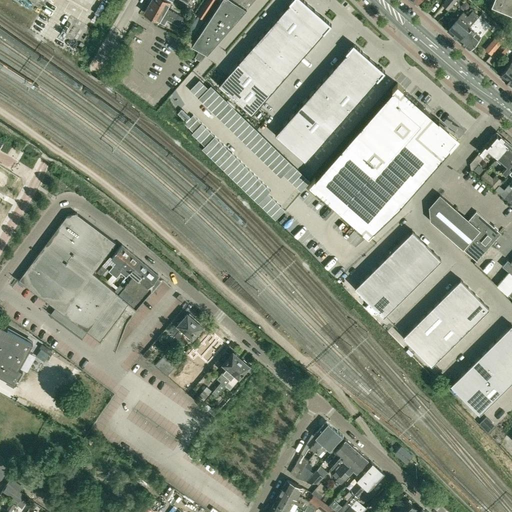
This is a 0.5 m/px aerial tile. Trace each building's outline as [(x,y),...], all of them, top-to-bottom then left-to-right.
[(171,2),(167,0),(151,0),(150,2),(181,20),(183,17),(167,8),(171,2)] [(219,0),(220,0),(193,45),(199,49),(194,57),(200,60),(207,53),(210,50),(253,0),(219,0)] [(290,2),(284,9),(301,24),(314,9),(304,0),(291,0),(290,2)] [(448,0),(444,5),(448,9),(456,0),(448,0)] [(511,10),(511,0),(492,0),(492,1),(511,10)] [(179,24),(181,20),(150,2),(144,12),(153,17),(160,21),(163,15),(179,24)] [(204,19),(211,7),(205,3),(197,15),(204,19)] [(284,9),(278,17),(294,31),(301,24),(284,9)] [(314,9),(301,24),(318,38),(324,32),(331,24),(314,9)] [(458,39),(479,15),(473,10),(468,16),(463,12),(459,17),(458,17),(456,20),(454,19),(451,19),(448,22),(449,25),(450,26),(447,30),(448,30),(458,39)] [(196,30),(204,19),(197,15),(190,26),(196,30)] [(458,39),(470,49),(481,36),(481,35),(490,24),(480,15),(479,15),(458,39)] [(278,17),(271,24),(288,39),(294,31),(278,17)] [(271,24),(264,32),(281,46),(288,39),(271,24)] [(301,24),(294,31),(311,46),(318,38),(301,24)] [(188,42),(196,30),(190,26),(182,38),(188,42)] [(294,31),(288,39),(304,53),(311,46),(294,31)] [(264,32),(258,39),(274,54),(281,46),(264,32)] [(258,39),(251,47),(268,61),(274,54),(258,39)] [(288,39),(281,46),(298,61),(304,53),(288,39)] [(500,44),(494,39),(485,49),(492,54),(500,44)] [(511,44),(506,39),(498,48),(504,53),(511,44)] [(347,51),(340,58),(355,72),(369,57),(353,43),(346,50),(347,51)] [(281,46),(274,54),(291,69),(298,61),(281,46)] [(251,47),(245,54),(261,69),(268,61),(251,47)] [(245,54),(238,62),(255,76),(261,69),(245,54)] [(274,54),(268,61),(285,76),(291,69),(274,54)] [(355,72),(349,79),(364,93),(371,85),(377,78),(378,78),(384,71),(369,57),(355,72)] [(340,58),(334,66),(349,79),(355,72),(340,58)] [(511,60),(500,75),(511,85),(511,83),(511,60)] [(268,61),(261,69),(278,84),(285,76),(268,61)] [(238,62),(219,84),(252,113),(271,91),(255,76),(238,62)] [(334,66),(327,73),(342,87),(349,79),(334,66)] [(261,69),(255,76),(271,91),(278,84),(261,69)] [(327,73),(320,81),(336,94),(342,87),(327,73)] [(349,79),(342,87),(357,100),(364,93),(349,79)] [(200,80),(190,90),(194,94),(204,84),(200,80)] [(320,81),(314,88),(329,102),(336,94),(320,81)] [(315,177),(310,183),(316,189),(316,188),(337,206),(339,208),(340,208),(346,213),(345,213),(363,229),(363,230),(369,235),(375,230),(375,229),(400,205),(450,148),(451,148),(450,145),(457,138),(457,137),(440,122),(440,120),(433,114),(432,114),(426,109),(425,107),(409,93),(409,94),(406,91),(404,89),(404,88),(398,83),(393,89),(316,178),(315,177)] [(204,84),(194,94),(199,98),(208,88),(204,84)] [(208,88),(199,98),(203,102),(216,89),(211,85),(209,87),(208,88)] [(342,87),(336,94),(351,108),(357,100),(342,87)] [(314,88),(307,96),(322,109),(329,102),(314,88)] [(216,89),(203,102),(207,106),(220,93),(216,89)] [(220,93),(207,106),(212,110),(224,97),(220,93)] [(336,94),(329,102),(344,115),(351,108),(336,94)] [(307,96),(301,103),(316,117),(322,109),(307,96)] [(224,97),(212,110),(216,115),(228,102),(224,97)] [(228,102),(216,115),(220,119),(233,106),(228,102)] [(329,102),(322,109),(338,123),(344,115),(329,102)] [(301,103),(294,111),(309,124),(316,117),(301,103)] [(233,106),(220,119),(225,123),(237,110),(233,106)] [(182,109),(178,113),(187,121),(191,117),(182,109)] [(322,109),(316,117),(331,130),(338,123),(322,109)] [(237,110),(225,123),(229,127),(241,114),(237,110)] [(294,111),(287,119),(303,132),(309,124),(294,111)] [(241,114),(229,127),(233,131),(246,118),(241,114)] [(187,121),(185,123),(189,128),(197,119),(193,115),(191,117),(187,121)] [(316,117),(309,124),(324,138),(331,130),(316,117)] [(246,118),(233,131),(237,135),(250,122),(246,118)] [(197,119),(189,128),(193,132),(202,123),(197,119)] [(287,119),(274,133),(290,147),(303,132),(287,119)] [(250,122),(237,135),(242,140),(254,127),(250,122)] [(193,132),(192,133),(196,137),(206,127),(202,123),(193,132)] [(309,124),(303,132),(318,145),(324,138),(309,124)] [(206,127),(196,137),(201,142),(210,131),(206,127)] [(254,127),(242,140),(246,144),(259,131),(254,127)] [(210,131),(201,142),(205,146),(215,136),(210,131)] [(259,131),(246,144),(250,148),(263,135),(259,131)] [(498,156),(510,142),(497,131),(490,139),(480,151),(483,154),(489,148),(498,156)] [(303,132),(290,147),(305,160),(318,145),(303,132)] [(263,135),(250,148),(255,152),(267,139),(263,135)] [(205,146),(202,149),(206,153),(219,140),(215,136),(205,146)] [(267,139),(255,152),(259,156),(272,143),(267,139)] [(219,140),(206,153),(211,157),(223,144),(219,140)] [(507,164),(502,170),(506,173),(511,165),(511,144),(510,142),(498,156),(507,164)] [(272,143),(259,156),(263,160),(276,148),(272,143)] [(223,144),(211,157),(215,161),(228,148),(223,144)] [(228,148),(215,161),(219,165),(232,152),(228,148)] [(276,148),(263,160),(268,165),(280,152),(276,148)] [(232,152),(219,165),(224,169),(236,156),(232,152)] [(280,152),(268,165),(272,169),(285,156),(280,152)] [(483,157),(478,153),(470,162),(471,169),(472,170),(483,157)] [(236,156),(224,169),(228,174),(241,161),(236,156)] [(285,156),(272,169),(276,173),(289,160),(285,156)] [(289,160),(276,173),(281,177),(283,174),(293,164),(289,160)] [(241,161),(228,174),(232,178),(245,165),(241,161)] [(293,164),(283,174),(288,178),(297,168),(293,164)] [(245,165),(232,178),(237,182),(249,169),(245,165)] [(297,168),(288,178),(292,183),(302,173),(297,168)] [(504,198),(511,188),(511,168),(509,172),(511,174),(511,180),(509,183),(510,184),(501,195),(504,198)] [(249,169),(237,182),(241,186),(253,173),(249,169)] [(253,173),(241,186),(245,190),(258,177),(253,173)] [(302,173),(292,183),(296,187),(306,177),(302,173)] [(489,184),(494,189),(502,180),(497,175),(489,184)] [(258,177),(245,190),(250,194),(262,181),(258,177)] [(306,177),(296,187),(301,191),(310,181),(306,177)] [(262,181),(250,194),(254,199),(266,186),(262,181)] [(266,186),(254,199),(258,203),(268,193),(271,190),(266,186)] [(268,193),(258,203),(263,207),(272,197),(268,193)] [(430,216),(476,261),(501,233),(476,211),(468,219),(439,194),(429,206),(430,216)] [(272,197),(263,207),(267,211),(277,201),(272,197)] [(277,201),(267,211),(271,215),(281,205),(277,201)] [(281,205),(271,215),(275,219),(285,209),(281,205)] [(68,214),(18,280),(63,313),(93,273),(116,242),(76,212),(68,214)] [(412,230),(355,287),(383,315),(441,259),(412,230)] [(113,274),(132,252),(122,244),(121,246),(113,255),(111,254),(106,260),(110,262),(113,265),(114,265),(109,271),(113,274)] [(129,272),(140,260),(132,252),(113,274),(117,277),(121,272),(126,276),(129,272)] [(128,292),(149,267),(140,260),(129,272),(134,276),(124,288),(124,289),(128,292)] [(497,285),(508,295),(511,289),(511,260),(510,262),(507,260),(502,266),(509,272),(497,285)] [(107,268),(105,267),(102,265),(97,271),(101,275),(107,268)] [(119,294),(123,298),(128,303),(136,309),(137,309),(136,308),(151,290),(151,287),(149,286),(158,274),(149,267),(128,292),(124,289),(119,294)] [(93,273),(63,313),(100,341),(128,303),(123,298),(119,294),(114,290),(105,283),(95,274),(93,273)] [(460,279),(403,335),(432,364),(489,307),(460,279)] [(119,294),(124,289),(124,288),(119,284),(117,286),(116,288),(114,290),(119,294)] [(184,332),(195,319),(193,317),(194,316),(190,313),(189,314),(188,312),(177,324),(171,331),(178,338),(183,332),(184,332)] [(190,340),(192,337),(193,338),(203,326),(202,325),(202,324),(199,321),(198,322),(195,319),(184,332),(189,337),(188,338),(190,340)] [(33,342),(0,323),(0,373),(16,383),(23,369),(19,367),(33,342)] [(511,323),(511,324),(451,384),(479,413),(511,380),(511,323)] [(212,333),(199,348),(205,354),(218,339),(212,333)] [(218,339),(205,354),(211,360),(224,344),(218,339)] [(41,349),(48,354),(52,349),(43,343),(39,348),(41,349)] [(153,354),(149,350),(144,355),(149,359),(153,354)] [(225,350),(218,358),(223,363),(230,355),(225,350)] [(234,351),(230,355),(223,363),(227,367),(217,378),(221,382),(242,358),(234,351)] [(168,375),(177,364),(164,353),(155,364),(168,375)] [(236,374),(239,377),(250,365),(242,358),(221,382),(212,392),(217,396),(236,374)] [(193,375),(189,371),(178,384),(182,388),(193,375)] [(202,405),(208,411),(211,407),(205,401),(202,405)] [(332,432),(335,428),(326,421),(314,435),(319,439),(311,448),(315,452),(316,450),(325,439),(326,440),(329,437),(328,436),(331,432),(332,432)] [(325,439),(316,450),(318,452),(317,454),(319,455),(327,446),(332,450),(344,436),(335,428),(332,432),(331,432),(328,436),(329,437),(326,440),(325,439)] [(339,461),(353,445),(346,438),(334,451),(337,453),(328,463),(333,467),(339,461)] [(341,474),(361,451),(353,445),(339,461),(341,463),(336,470),(341,474)] [(361,451),(341,474),(336,479),(341,483),(354,468),(357,471),(369,458),(361,451)] [(308,461),(300,456),(297,461),(290,473),(297,477),(305,466),(308,461)] [(358,479),(350,488),(355,492),(378,467),(371,461),(356,477),(358,479)] [(305,466),(297,477),(297,478),(308,480),(315,472),(305,466)] [(345,502),(336,511),(357,511),(350,506),(357,498),(359,496),(367,487),(370,490),(384,474),(385,473),(378,467),(355,492),(352,495),(348,501),(347,500),(345,502)] [(315,472),(308,480),(317,483),(323,477),(317,470),(315,472)] [(288,478),(281,490),(306,504),(307,505),(315,509),(316,506),(323,511),(332,511),(333,511),(334,510),(314,494),(309,501),(306,499),(298,494),(302,487),(288,478)] [(320,482),(313,490),(321,497),(328,489),(320,482)] [(23,495),(8,484),(3,492),(18,502),(23,495)] [(304,507),(306,504),(281,490),(275,501),(290,510),(294,502),(304,507)] [(23,495),(18,502),(17,504),(22,508),(29,497),(24,494),(24,493),(23,494),(23,495)] [(411,511),(416,508),(412,503),(412,502),(410,500),(408,500),(406,499),(400,506),(399,506),(397,508),(397,509),(396,510),(394,511),(411,511)] [(11,503),(7,509),(12,511),(17,505),(15,503),(12,501),(11,503)] [(288,511),(290,510),(275,501),(268,511),(288,511)]
